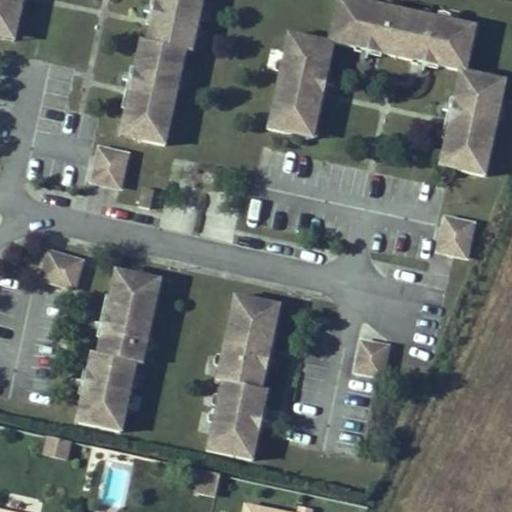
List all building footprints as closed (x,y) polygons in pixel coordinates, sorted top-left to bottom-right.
[(0,0),(0,26),(15,30),(18,14),(12,13),(14,0),(158,0),(154,23),(148,22),(145,40),(138,38),(132,69),(138,71),(130,111),(124,110),(120,127),(140,130),(137,144),(164,149),(184,47),(191,48),(200,0),(0,0)] [(20,0),(14,0),(12,13),(18,14),(20,0)] [(158,0),(152,0),(148,22),(154,23),(158,0)] [(477,19),(380,0),(326,0),(320,36),(284,29),(263,131),(290,136),(292,122),(312,126),(315,111),(310,109),(318,67),(324,68),(330,38),(353,42),(354,36),(379,41),(377,47),(410,53),(412,48),(436,53),(435,58),(457,63),(450,94),(456,95),(448,135),(442,134),(439,151),(459,155),(456,169),(482,174),(503,72),(468,65),(477,19)] [(0,40),(12,43),(15,30),(0,26),(0,40)] [(379,41),(354,36),(353,42),(377,47),(379,41)] [(436,53),(412,48),(410,53),(435,58),(436,53)] [(310,109),(315,111),(324,68),(318,67),(310,109)] [(132,69),(124,110),(130,111),(138,71),(132,69)] [(456,95),(450,94),(442,134),(448,135),(456,95)] [(312,126),(292,122),(290,136),(309,140),(312,126)] [(140,130),(120,127),(118,141),(137,144),(140,130)] [(127,152),(99,146),(92,182),(119,187),(127,152)] [(459,155),(439,151),(436,165),(456,169),(459,155)] [(153,190),(142,188),(139,206),(149,208),(153,190)] [(474,222),(446,216),(440,252),(467,257),(474,222)] [(83,261),(50,253),(43,282),(75,290),(83,261)] [(134,268),(115,264),(112,277),(132,281),(134,268)] [(82,395),(75,427),(121,437),(136,362),(142,364),(161,273),(134,268),(132,281),(112,277),(108,297),(114,298),(105,338),(100,337),(96,354),(90,353),(87,370),(93,371),(88,396),(82,395)] [(232,289),(214,379),(220,380),(205,453),(251,463),(257,431),(251,429),(256,405),(262,406),(266,389),(259,388),(263,371),(257,369),(265,330),(271,331),(275,311),(256,307),(258,294),(232,289)] [(278,298),(258,294),(256,307),(275,311),(278,298)] [(108,297),(100,337),(105,338),(114,298),(108,297)] [(257,369),(263,371),(271,331),(265,330),(257,369)] [(359,371),(382,375),(387,346),(364,341),(359,371)] [(87,370),(82,395),(88,396),(93,371),(87,370)] [(262,406),(256,405),(251,429),(257,431),(262,406)] [(57,449),(36,445),(32,464),(53,468),(57,449)] [(197,470),(192,492),(215,497),(220,475),(197,470)]
